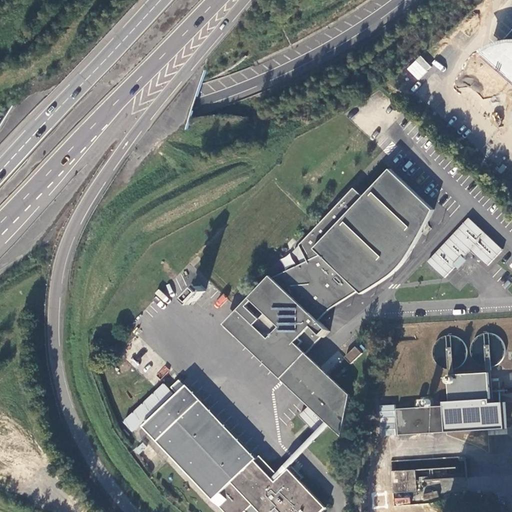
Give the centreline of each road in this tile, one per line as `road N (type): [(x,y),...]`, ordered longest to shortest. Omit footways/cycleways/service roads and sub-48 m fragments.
road 1 (trunk): [(133,511),(102,475),(65,400),(53,345),(59,267),(73,227),(119,155),(246,0)]
road 2 (trunk): [(0,137),(210,99),(324,49),(399,0)]
road 3 (trunk): [(0,223),(216,0)]
road 4 (trunk): [(159,0),(0,171)]
